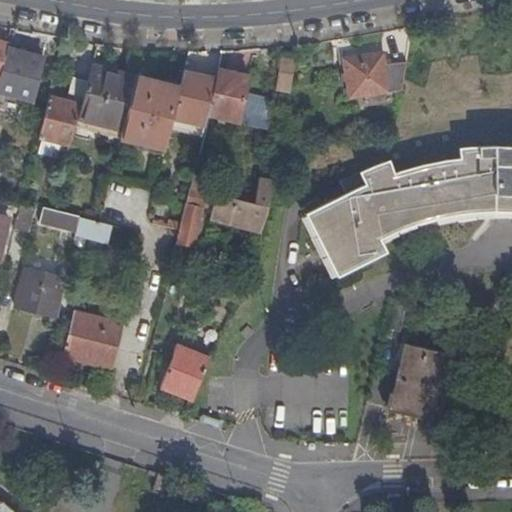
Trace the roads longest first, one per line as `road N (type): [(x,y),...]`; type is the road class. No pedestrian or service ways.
road 1 (residential): [(327,479),(278,479),(0,389)]
road 2 (residential): [(35,0),(168,18),(264,17),(373,0)]
road 3 (residential): [(511,474),(327,479)]
